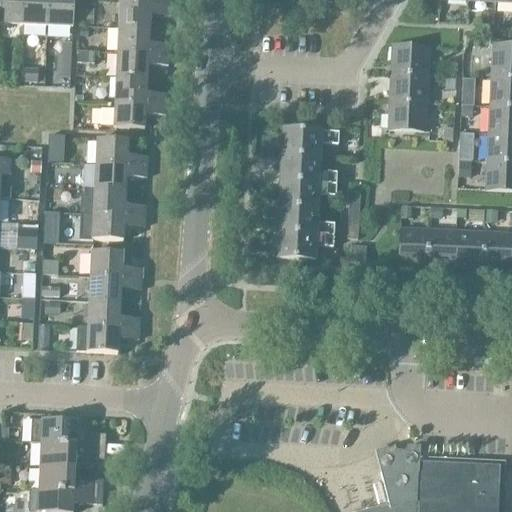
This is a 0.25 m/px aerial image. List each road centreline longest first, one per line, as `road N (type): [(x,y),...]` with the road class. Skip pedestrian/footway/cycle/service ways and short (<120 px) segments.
road 1 (residential): [(511,338),(190,324)]
road 2 (residential): [(190,324),(209,67)]
road 3 (residential): [(387,0),(353,60),(335,73),(209,67)]
road 4 (residential): [(169,406),(0,392)]
